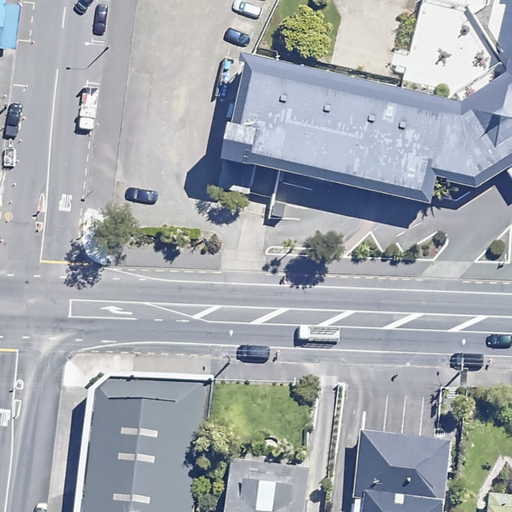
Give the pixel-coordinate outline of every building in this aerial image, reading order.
[(511,83),(487,100),(247,51),(226,143),(474,187),(511,163),(511,83)] [(98,377),(77,379),(64,511),(181,511),(198,376),(98,377)] [(436,511),(445,441),(347,430),(342,498),(320,496),(317,511),(436,511)] [(300,511),(306,469),(266,464),(225,459),(218,511),(300,511)] [(511,511),(511,496),(477,492),(474,511),(511,511)]
